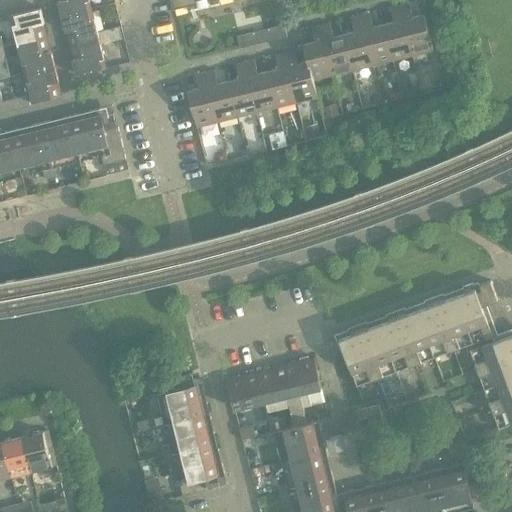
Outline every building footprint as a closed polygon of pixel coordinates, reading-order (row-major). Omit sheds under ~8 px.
[(58,0),(63,16),(92,9),(89,0),(58,0)] [(410,4),(401,6),(413,55),(434,50),(425,14),(413,17),(410,4)] [(395,22),(384,24),(393,60),(413,55),(401,6),(391,8),(395,22)] [(12,15),(19,44),(48,37),(41,8),(12,15)] [(92,9),(63,16),(70,45),(99,38),(97,31),(92,9)] [(370,13),(361,16),(373,65),(393,60),(384,24),(373,27),(370,13)] [(355,31),(344,34),(353,70),(373,65),(361,16),(352,18),(355,31)] [(331,23),(321,26),(334,74),(353,70),(344,34),(334,36),(331,23)] [(285,24),(269,28),(272,40),(288,36),(285,24)] [(119,26),(108,29),(111,42),(123,39),(119,26)] [(304,44),(308,61),(309,61),(313,79),(314,79),(334,74),(321,26),(312,28),(315,41),(304,44)] [(99,38),(70,45),(77,74),(106,67),(100,44),(111,42),(108,29),(97,31),(99,38)] [(257,44),(254,32),(238,36),(241,48),(257,44)] [(48,37),(19,44),(26,73),(55,66),(48,37)] [(295,51),(285,53),(297,102),(318,97),(314,79),(313,79),(309,61),(308,61),(298,64),(295,51)] [(279,68),(269,71),(278,107),(297,102),(285,53),(276,55),(279,68)] [(255,60),(246,63),(258,112),(278,107),(269,71),(258,73),(255,60)] [(240,78),(229,80),(238,116),(258,112),(246,63),(236,65),(240,78)] [(55,66),(26,73),(33,102),(62,95),(55,66)] [(215,70),(206,72),(218,121),(238,116),(229,80),(219,83),(215,70)] [(218,121),(206,72),(197,75),(200,88),(188,91),(197,126),(218,121)] [(420,84),(405,87),(408,97),(422,94),(420,84)] [(401,91),(391,93),(393,101),(403,99),(401,91)] [(3,102),(0,103),(0,112),(30,105),(28,96),(3,102)] [(337,103),(324,106),(327,117),(340,114),(337,103)] [(100,109),(70,116),(81,160),(102,155),(107,174),(129,168),(118,127),(106,130),(104,124),(100,109)] [(70,116),(41,123),(54,177),(62,175),(60,165),(81,160),(70,116)] [(41,123),(12,130),(23,174),(44,169),(46,179),(54,177),(41,123)] [(12,130),(0,133),(0,189),(4,189),(2,180),(23,174),(12,130)] [(219,151),(216,156),(218,162),(228,160),(225,150),(219,151)] [(476,288),(456,295),(473,343),(472,343),(474,348),(495,340),(482,305),(498,300),(491,280),(475,286),(476,288)] [(456,295),(436,302),(454,350),(472,343),(473,343),(456,295)] [(436,302),(417,309),(435,357),(454,350),(436,302)] [(417,309),(398,316),(416,364),(435,357),(417,309)] [(398,316),(379,323),(397,371),(416,364),(398,316)] [(379,323),(360,330),(377,378),(397,371),(379,323)] [(360,330),(340,338),(357,386),(377,378),(360,330)] [(511,333),(495,340),(474,348),(470,349),(478,369),(511,356),(511,333)] [(511,356),(478,369),(485,389),(511,378),(511,356)] [(315,357),(286,364),(293,393),(299,391),(322,386),(315,357)] [(286,364),(257,371),(264,400),(286,395),(293,393),(286,364)] [(183,373),(187,386),(202,382),(199,369),(183,373)] [(264,400),(257,371),(228,378),(235,407),(264,400)] [(511,378),(485,389),(492,408),(511,400),(511,378)] [(180,483),(204,477),(209,476),(219,473),(219,475),(224,474),(202,382),(187,386),(158,393),(164,415),(154,418),(156,426),(166,423),(171,445),(161,447),(165,463),(175,460),(180,483)] [(293,393),(286,395),(289,405),(302,402),(299,391),(293,393)] [(511,400),(492,408),(499,428),(511,423),(511,400)] [(302,402),(289,405),(292,417),(305,413),(302,402)] [(356,421),(363,420),(369,418),(373,437),(386,434),(379,405),(354,411),(356,421)] [(286,421),(268,418),(272,432),(288,428),(286,421)] [(341,511),(327,451),(324,440),(319,420),(288,428),(272,432),(266,433),(268,442),(277,440),(288,482),(278,485),(282,501),(292,498),(295,511),(341,511)] [(240,428),(243,439),(256,436),(253,425),(240,428)] [(44,431),(23,436),(32,472),(53,467),(44,431)] [(343,435),(330,438),(330,439),(331,443),(332,450),(346,447),(351,446),(348,434),(343,435)] [(23,436),(3,441),(12,477),(32,472),(23,436)] [(3,441),(0,441),(0,479),(12,477),(3,441)] [(452,511),(474,507),(469,485),(465,468),(467,468),(465,462),(345,492),(350,511),(452,511)] [(219,473),(209,476),(212,489),(227,485),(224,474),(219,475),(219,473)] [(204,477),(180,483),(183,495),(207,489),(204,477)] [(469,485),(474,507),(475,511),(489,511),(482,481),(469,485)] [(56,500),(59,511),(63,511),(69,511),(66,498),(56,500)]
